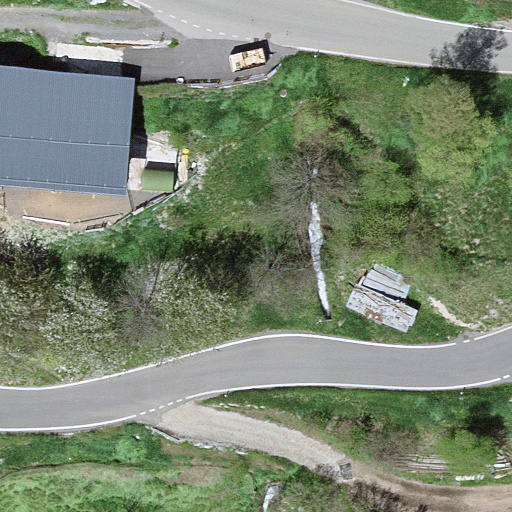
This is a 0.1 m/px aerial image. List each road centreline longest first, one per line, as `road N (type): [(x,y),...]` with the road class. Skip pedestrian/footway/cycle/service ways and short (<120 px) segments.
road 1 (tertiary): [(0,408),(80,406),(267,361),(441,368),(511,349)]
road 2 (tertiary): [(511,52),(187,0)]
road 3 (track): [(276,15),(174,23),(0,18)]
